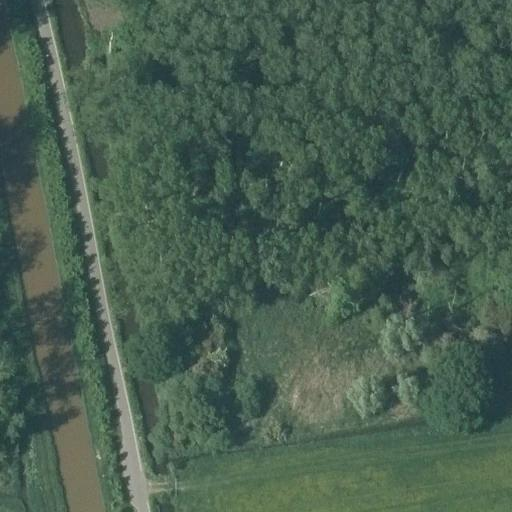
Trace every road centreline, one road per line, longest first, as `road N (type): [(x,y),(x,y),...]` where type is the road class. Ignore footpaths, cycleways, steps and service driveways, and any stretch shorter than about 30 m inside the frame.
road 1 (unclassified): [(146,511),(38,0)]
road 2 (track): [(54,511),(0,237)]
